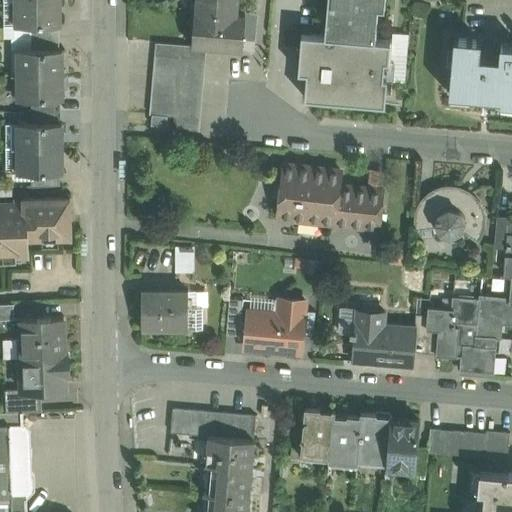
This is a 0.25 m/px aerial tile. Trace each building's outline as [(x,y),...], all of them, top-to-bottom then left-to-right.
[(60,0),(15,0),(15,25),(32,25),(59,25),(60,25),(60,0)] [(237,0),(190,0),(189,11),(237,15),(237,14),(237,0)] [(330,0),(330,1),(328,1),(325,35),(375,39),(377,7),(384,8),(384,0),(330,0)] [(237,15),(189,11),(189,12),(194,12),(191,45),(205,46),(241,50),(244,15),(237,14),(237,15)] [(59,25),(32,25),(32,37),(59,37),(59,25)] [(375,39),(325,35),(325,36),(301,34),(298,72),(307,72),(304,98),(385,105),(387,77),(383,77),(385,61),(389,61),(390,41),(375,40),(375,39)] [(59,37),(32,37),(32,49),(59,49),(59,37)] [(482,92),(486,65),(486,57),(478,56),(480,40),(454,38),(449,94),(450,94),(451,89),(482,92)] [(191,45),(157,42),(156,54),(204,58),(205,46),(191,45)] [(486,65),(482,92),(482,97),(511,99),(511,44),(501,44),(499,66),(486,65)] [(32,49),(18,49),(18,74),(62,74),(62,49),(59,49),(32,49)] [(204,58),(156,54),(151,115),(152,115),(152,114),(167,115),(167,116),(175,116),(174,129),(198,131),(204,58)] [(62,74),(18,74),(18,99),(32,99),(60,99),(62,99),(62,74)] [(60,99),(32,99),(32,110),(60,110),(60,99)] [(60,110),(32,110),(32,122),(60,122),(60,110)] [(167,115),(152,114),(152,115),(151,124),(166,126),(167,116),(167,115)] [(32,122),(18,122),(18,123),(6,124),(6,147),(62,147),(62,122),(60,122),(32,122)] [(62,147),(6,147),(6,148),(6,170),(8,172),(32,172),(60,172),(62,172),(62,147)] [(341,171),(283,164),(277,217),(379,228),(383,190),(339,185),(341,171)] [(60,172),(32,172),(32,186),(60,184),(60,172)] [(445,185),(431,190),(439,205),(435,209),(434,210),(431,217),(431,218),(431,223),(431,224),(433,231),(438,236),(445,239),(452,240),(459,237),(464,233),(478,242),(484,229),(485,216),(480,203),(471,192),(458,186),(445,185)] [(415,214),(414,225),(431,223),(431,218),(431,217),(432,213),(434,210),(435,209),(439,205),(431,190),(424,196),(418,204),(415,214)] [(70,197),(23,198),(23,202),(26,202),(27,238),(71,237),(70,197)] [(0,202),(0,262),(16,262),(16,256),(27,256),(27,238),(26,202),(23,202),(0,202)] [(511,216),(496,216),(494,248),(506,249),(507,234),(511,234),(511,216)] [(376,259),(402,262),(403,248),(378,245),(376,259)] [(212,247),(192,248),(192,263),(207,263),(207,258),(212,258),(212,247)] [(511,274),(511,275),(510,297),(480,295),(479,299),(480,299),(478,320),(501,322),(511,323),(511,274)] [(190,306),(189,290),(142,290),(143,327),(189,327),(188,328),(204,328),(204,306),(190,306)] [(479,299),(453,296),(452,309),(428,307),(428,315),(427,328),(438,329),(436,353),(461,355),(460,370),(493,372),(496,337),(496,336),(476,335),(478,320),(480,299),(479,299)] [(305,300),(279,297),(278,314),(248,311),(245,346),(301,351),(305,300)] [(243,299),(229,298),(226,334),(240,335),(243,299)] [(0,303),(0,318),(14,318),(13,303),(0,303)] [(415,326),(384,324),(385,311),(357,309),(353,360),(371,362),(372,358),(412,362),(413,352),(415,326)] [(428,315),(416,314),(415,326),(413,352),(425,352),(427,328),(428,315)] [(63,315),(21,317),(23,356),(23,357),(65,355),(65,354),(63,315)] [(501,322),(478,320),(476,335),(496,336),(496,337),(500,337),(501,322)] [(438,329),(427,328),(425,352),(436,353),(438,329)] [(65,355),(23,357),(23,356),(20,356),(21,388),(21,390),(41,389),(56,388),(66,388),(66,371),(69,371),(69,354),(65,354),(65,355)] [(41,389),(21,390),(21,388),(5,389),(6,412),(22,411),(42,410),(41,389)] [(256,414),(173,407),(170,432),(208,435),(254,439),(256,414)] [(320,408),(305,407),(301,455),(302,455),(302,453),(329,455),(328,461),(329,461),(333,409),(332,409),(332,411),(320,410),(320,408)] [(360,416),(347,415),(347,416),(334,415),(335,409),(333,409),(329,461),(330,461),(330,459),(357,461),(357,463),(358,463),(362,412),(361,412),(360,416)] [(6,412),(0,411),(0,511),(12,511),(12,493),(26,493),(29,489),(28,429),(23,425),(22,411),(6,412)] [(376,413),(362,412),(358,463),(359,457),(386,459),(385,465),(386,466),(391,414),(389,414),(389,415),(376,414),(376,413)] [(403,420),(391,419),(392,414),(391,414),(386,466),(387,466),(387,464),(413,466),(413,468),(414,468),(415,468),(417,445),(419,420),(403,419),(403,420)] [(486,432),(430,427),(429,446),(428,451),(483,456),(483,465),(506,467),(510,431),(486,429),(486,432)] [(254,439),(208,435),(206,464),(214,465),(214,464),(251,467),(252,467),(254,439)] [(429,446),(417,445),(415,468),(414,468),(414,473),(426,474),(428,451),(429,446)] [(251,467),(214,464),(214,465),(211,492),(249,496),(251,467)] [(511,511),(511,472),(479,469),(478,488),(484,489),(482,511),(477,511),(475,511),(511,511)] [(247,511),(249,496),(211,492),(209,511),(247,511)] [(26,511),(26,493),(12,493),(12,511),(26,511)]
